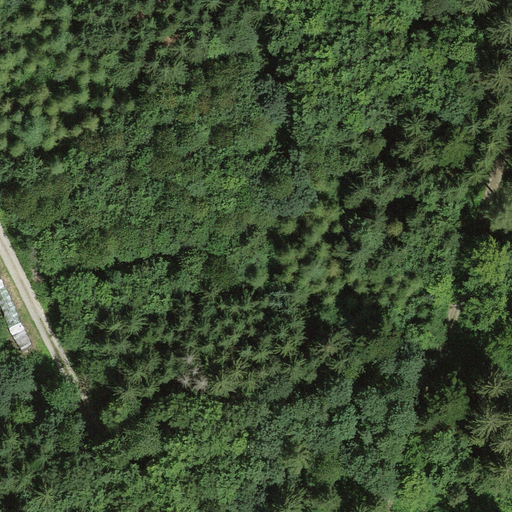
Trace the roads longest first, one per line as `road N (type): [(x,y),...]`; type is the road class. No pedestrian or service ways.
road 1 (track): [(511,88),(398,511)]
road 2 (track): [(136,511),(0,236)]
